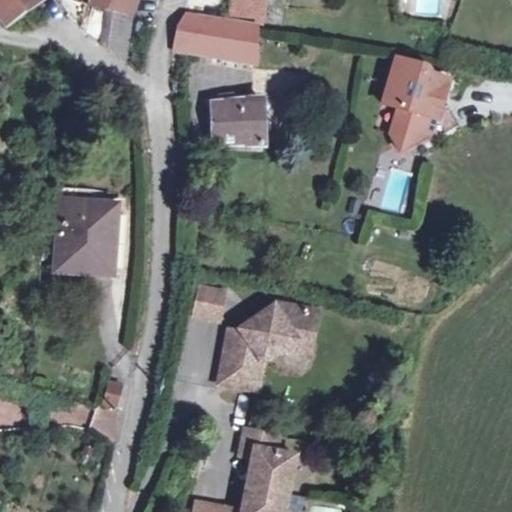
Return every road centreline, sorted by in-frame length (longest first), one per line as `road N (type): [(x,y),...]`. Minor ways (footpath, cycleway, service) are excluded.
road 1 (unclassified): [(153,86),(163,257),(113,511)]
road 2 (residential): [(153,86),(68,42),(0,30)]
